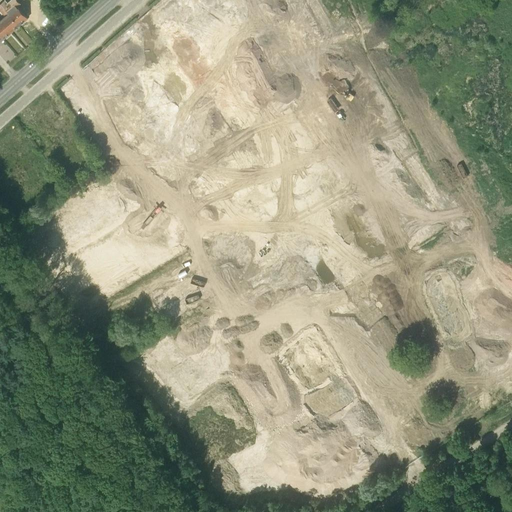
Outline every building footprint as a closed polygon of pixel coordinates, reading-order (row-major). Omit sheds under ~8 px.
[(4,0),(1,4),(19,25),(28,18),(17,6),(13,10),(4,0)] [(209,4),(208,4),(165,43),(172,54),(112,92),(246,302),(356,232),(232,36),(237,33),(226,8),(226,7),(225,6),(224,5),(223,4),(222,3),(221,2),(220,2),(218,2),(217,1),(216,1),(214,2),(213,2),(212,2),(211,3),(209,4)] [(0,11),(5,17),(1,20),(12,32),(19,25),(1,4),(0,4),(0,11)] [(0,34),(4,39),(12,32),(1,20),(0,21),(0,34)] [(61,127),(52,105),(34,112),(44,134),(61,127)] [(70,111),(61,117),(67,127),(77,121),(70,111)] [(113,170),(136,157),(129,144),(132,143),(128,137),(124,139),(115,123),(108,127),(106,124),(92,132),(113,170)] [(64,137),(53,142),(58,153),(70,148),(64,137)] [(409,176),(390,186),(404,214),(424,205),(409,176)] [(55,215),(62,225),(67,221),(63,216),(66,214),(63,210),(55,215)] [(152,298),(163,318),(215,291),(205,270),(152,298)]
